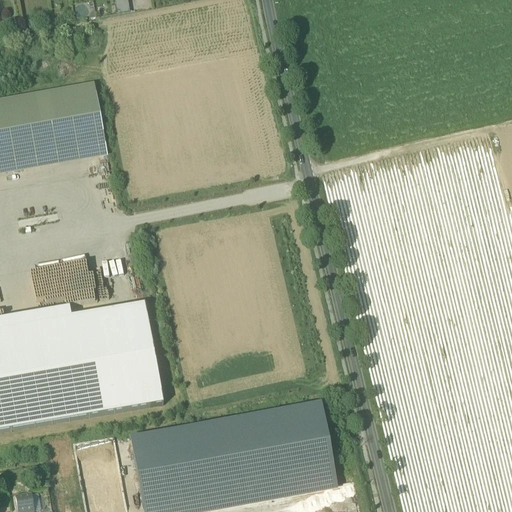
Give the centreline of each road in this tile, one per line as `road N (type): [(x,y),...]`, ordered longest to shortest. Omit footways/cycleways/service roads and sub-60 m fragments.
road 1 (tertiary): [(391,511),(267,0)]
road 2 (track): [(511,122),(309,177)]
